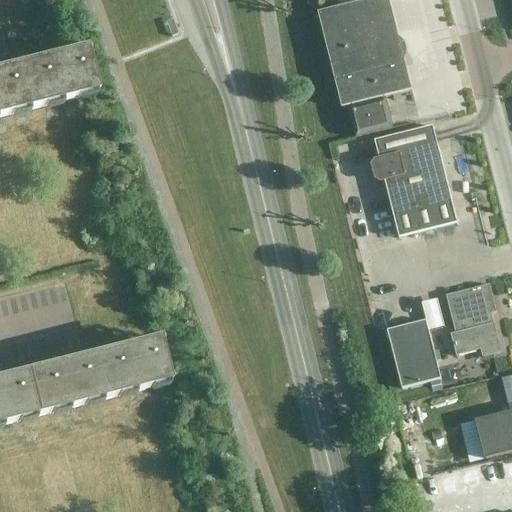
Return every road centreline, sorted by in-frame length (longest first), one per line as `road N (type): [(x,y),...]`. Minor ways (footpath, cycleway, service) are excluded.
road 1 (secondary): [(188,0),(231,107),(331,511)]
road 2 (secondary): [(346,511),(220,0)]
road 3 (unclassified): [(511,206),(476,70)]
